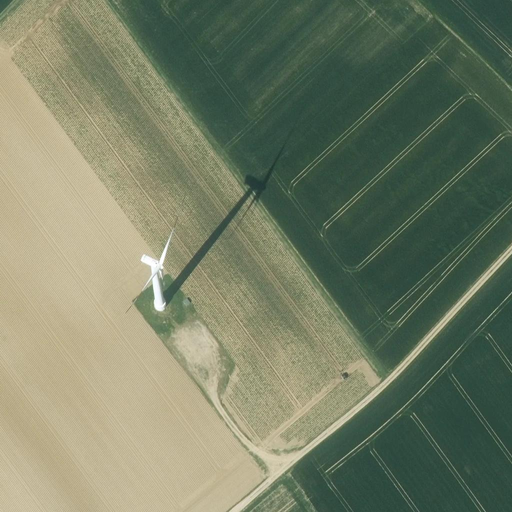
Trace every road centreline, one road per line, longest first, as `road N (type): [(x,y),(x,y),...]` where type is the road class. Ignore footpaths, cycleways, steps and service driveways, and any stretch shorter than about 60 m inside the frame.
road 1 (track): [(387,382),(105,0)]
road 2 (track): [(421,0),(511,88)]
